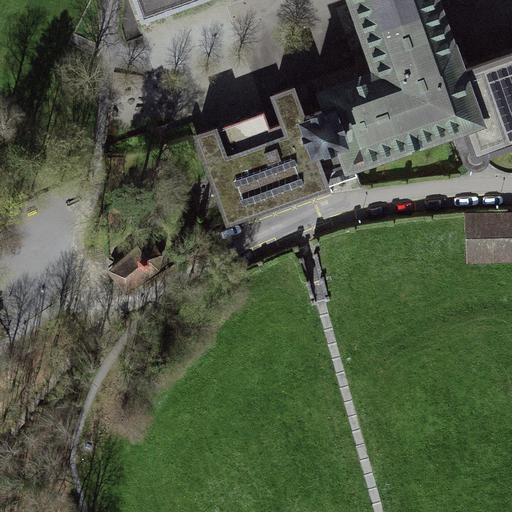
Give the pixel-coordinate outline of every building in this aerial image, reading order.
[(135,0),(145,24),(213,0),(135,0)] [(474,161),(487,156),(454,62),(431,0),(345,0),(372,76),(306,102),(336,185),(455,140),(465,163),(474,161)] [(511,41),(454,62),(487,156),(511,147),(511,41)] [(336,185),(306,102),(302,90),(270,102),(275,116),(198,143),(227,224),(336,185)] [(511,217),(463,220),(464,266),(511,263),(511,217)] [(138,246),(108,272),(126,297),(159,271),(162,257),(154,245),(138,246)]
